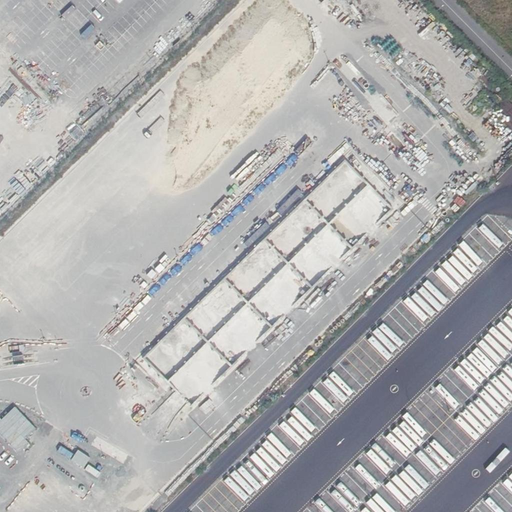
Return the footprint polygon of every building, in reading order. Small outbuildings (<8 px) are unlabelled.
[(341,161),(297,203),(292,226),(298,215),(295,233),(290,237),(276,235),(270,246),(277,250),(275,258),(286,260),(285,266),(282,268),(294,274),(287,281),(313,286),(330,270),(327,267),(346,249),(348,245),(351,229),(345,222),(336,220),(331,218),(334,201),(359,177),(362,162),(350,150),(344,156),(341,161)] [(201,295),(142,359),(190,403),(199,392),(185,364),(192,356),(209,348),(215,362),(223,359),(225,363),(227,366),(242,349),(237,345),(231,332),(220,322),(239,301),(253,314),(243,294),(243,293),(262,273),(234,286),(237,289),(234,293),(218,300),(204,287),(212,304),(207,306),(201,295)] [(254,315),(260,321),(274,309),(264,299),(258,304),(262,308),(254,315)] [(11,407),(0,418),(0,439),(14,453),(36,429),(11,407)] [(413,493),(419,485),(415,486),(403,476),(399,482),(397,465),(377,468),(381,458),(374,459),(375,467),(365,458),(368,458),(366,444),(361,457),(367,503),(381,508),(385,504),(394,511),(388,511),(426,511),(413,507),(414,505),(413,493)] [(25,485),(13,498),(20,504),(31,491),(25,485)]
